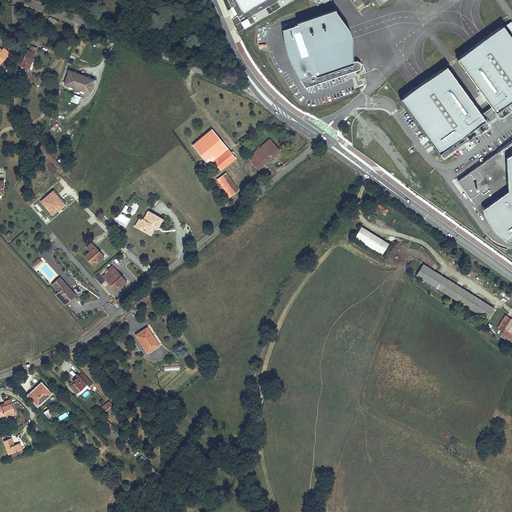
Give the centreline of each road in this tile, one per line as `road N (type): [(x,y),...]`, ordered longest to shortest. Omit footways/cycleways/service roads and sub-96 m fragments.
road 1 (residential): [(0,375),(81,341),(318,141)]
road 2 (track): [(278,511),(259,428),(269,349),(294,297),(349,222),(369,173)]
road 3 (residential): [(22,0),(253,88)]
road 4 (unclassified): [(369,173),(511,276)]
